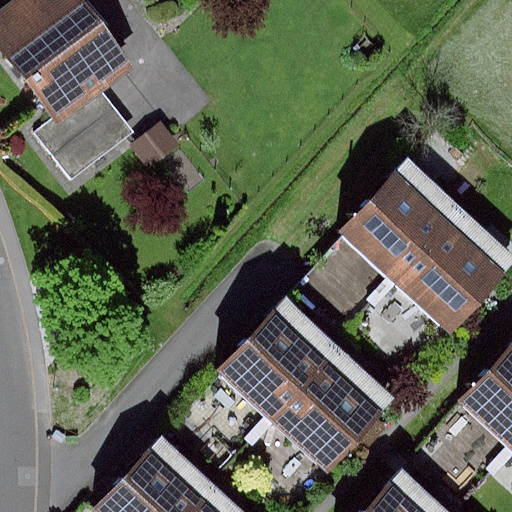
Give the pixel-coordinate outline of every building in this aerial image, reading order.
[(40,0),(19,0),(0,14),(0,49),(54,120),(34,135),(71,183),(136,133),(107,94),(139,70),(86,0),(41,0),(40,0)] [(161,124),(130,146),(149,171),(180,148),(161,124)] [(342,234),(398,286),(467,213),(411,161),(342,234)] [(398,286),(454,339),(511,277),(511,255),(467,213),(398,286)] [(219,372),(275,425),(344,351),(288,299),(219,372)] [(511,347),(461,403),(511,450),(511,347)] [(275,425),(331,477),(400,404),(344,351),(275,425)] [(95,511),(199,511),(220,490),(164,438),(95,511)] [(364,511),(450,511),(405,469),(364,511)] [(199,511),(243,511),(220,490),(199,511)]
